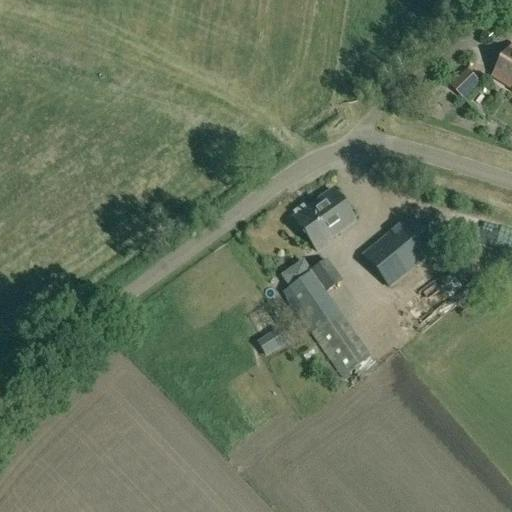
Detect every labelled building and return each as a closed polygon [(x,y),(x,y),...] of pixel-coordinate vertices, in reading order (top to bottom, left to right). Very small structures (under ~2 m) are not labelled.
[(511,88),(511,48),(494,77),(511,88)] [(464,100),(481,82),(469,70),(452,88),(464,100)] [(331,241),(356,224),(333,191),(306,209),(304,206),(294,213),(296,216),(294,218),(319,253),(332,244),(331,241)] [(391,288),(437,251),(411,218),(365,256),(391,288)] [(327,261),(311,272),(289,288),(283,293),(342,378),(354,370),(361,380),(379,368),(327,294),(343,282),(327,261)] [(282,331),(269,339),(265,341),(271,351),(276,349),(288,343),(282,331)]
